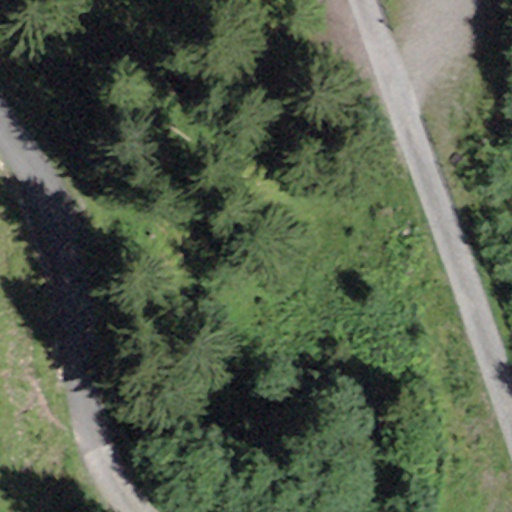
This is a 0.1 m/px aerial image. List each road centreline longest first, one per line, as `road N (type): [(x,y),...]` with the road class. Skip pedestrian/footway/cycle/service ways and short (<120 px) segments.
road 1 (track): [(0,102),(59,178),(83,237),(92,440),(119,511)]
road 2 (track): [(511,459),(400,113)]
road 3 (unclassified): [(400,113),(356,0)]
